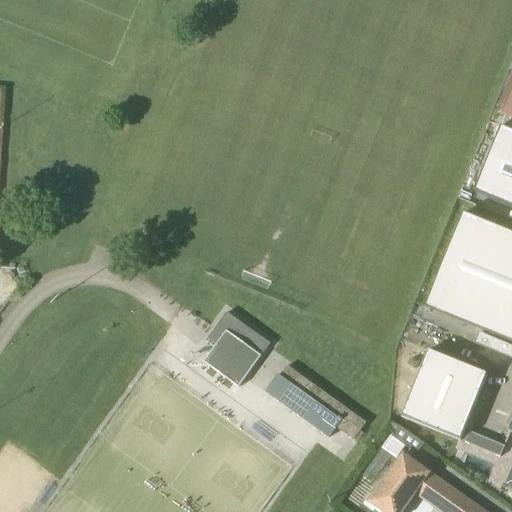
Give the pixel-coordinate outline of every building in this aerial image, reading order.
[(511,131),(502,127),(475,193),(511,208),(511,131)] [(511,233),(464,214),(425,308),(427,309),(511,343),(511,233)] [(239,389),(271,345),(227,313),(207,342),(215,348),(204,363),(239,389)] [(428,351),(401,417),(461,442),(488,375),(428,351)] [(336,429),(354,441),(366,424),(288,367),(280,377),(278,375),(266,393),(329,439),(336,429)] [(381,511),(403,511),(430,475),(431,474),(404,455),(369,503),(381,511)] [(482,511),(455,492),(454,493),(441,511),(482,511)]
